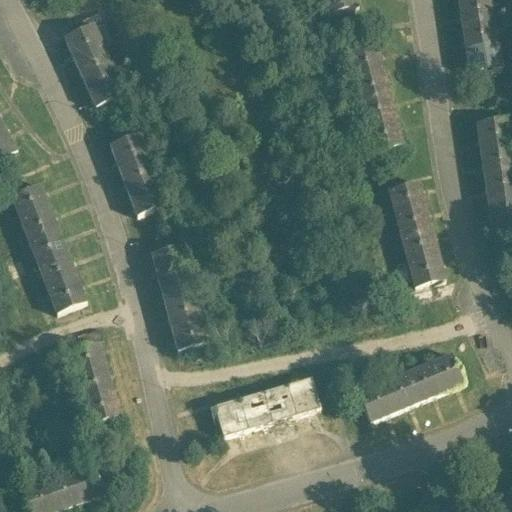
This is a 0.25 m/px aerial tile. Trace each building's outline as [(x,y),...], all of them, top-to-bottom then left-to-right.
[(322,0),(328,21),(346,16),(359,12),(355,0),(322,0)] [(489,0),(457,0),(469,79),(501,75),(489,0)] [(125,100),(94,30),(64,43),(96,113),(125,100)] [(365,56),(347,61),(372,159),(383,156),(403,151),(378,53),(365,56)] [(511,152),(508,124),(476,129),(491,229),(503,227),(511,225),(511,152)] [(0,166),(17,157),(0,126),(0,166)] [(167,210),(140,139),(110,150),(137,222),(167,210)] [(445,286),(419,188),(399,193),(388,196),(414,294),(445,286)] [(87,308),(41,190),(11,202),(57,320),(87,308)] [(209,349),(182,251),(151,259),(178,357),(209,349)] [(121,422),(99,348),(68,358),(90,431),(121,422)] [(422,372),(357,399),(370,428),(464,389),(451,360),(422,372)] [(312,384),(214,412),(223,443),(321,415),(312,384)] [(94,470),(22,496),(27,511),(71,511),(105,500),(94,470)] [(511,511),(511,492),(502,511),(511,511)] [(453,511),(455,510),(426,496),(418,511),(453,511)]
